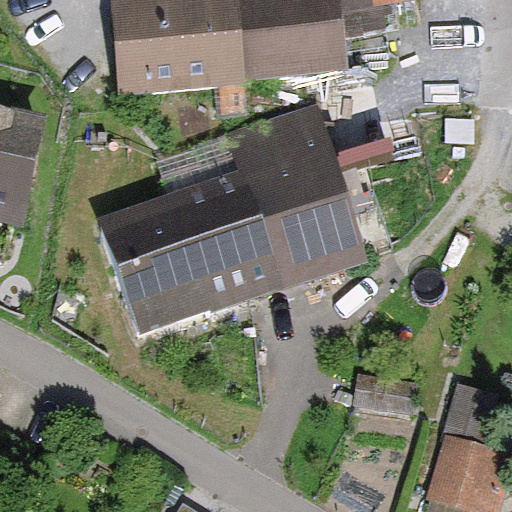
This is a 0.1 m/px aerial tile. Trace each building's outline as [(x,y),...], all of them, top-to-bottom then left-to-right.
[(242,0),(97,13),(105,100),(322,81),(315,8),(402,0),(401,0),(242,0)] [(130,339),(352,267),(301,112),(207,143),(222,186),(94,228),(130,339)] [(0,219),(22,224),(38,140),(0,132),(0,219)] [(420,389),(363,380),(359,407),(416,416),(420,389)] [(510,464),(451,447),(437,494),(462,502),(465,490),(499,500),(510,464)]
